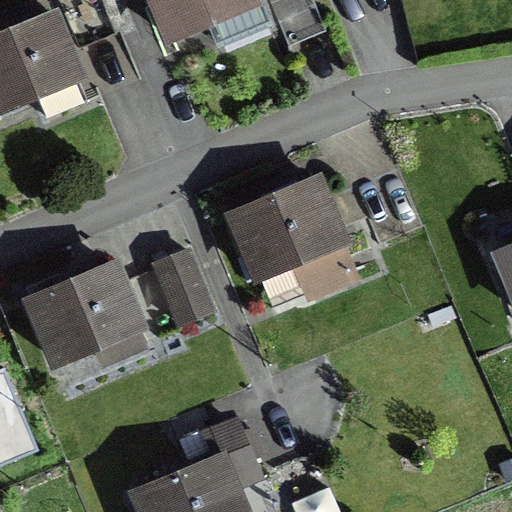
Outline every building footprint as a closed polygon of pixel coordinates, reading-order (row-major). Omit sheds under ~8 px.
[(256,0),(146,0),(163,40),(256,0)] [(0,106),(83,70),(54,2),(0,25),(0,106)] [(349,240),(319,172),(225,213),(254,281),(349,240)] [(511,243),(487,254),(511,312),(511,243)] [(145,321),(116,254),(21,294),(50,362),(145,321)] [(187,255),(155,267),(177,324),(209,311),(187,255)] [(250,511),(222,446),(127,487),(137,511),(250,511)]
